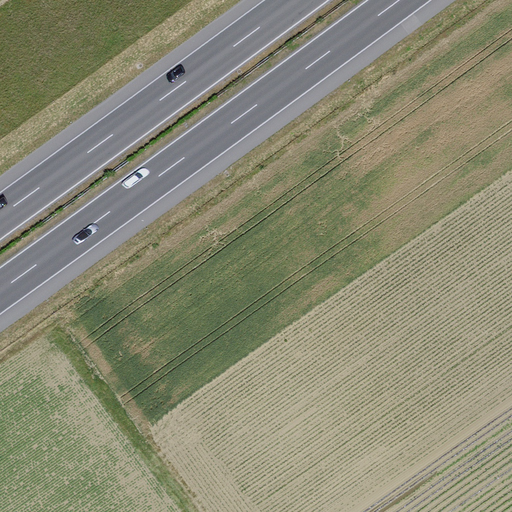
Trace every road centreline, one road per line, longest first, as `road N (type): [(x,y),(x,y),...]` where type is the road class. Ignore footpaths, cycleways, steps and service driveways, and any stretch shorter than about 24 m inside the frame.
road 1 (motorway): [(0,291),(399,0)]
road 2 (motorway): [(296,0),(0,216)]
